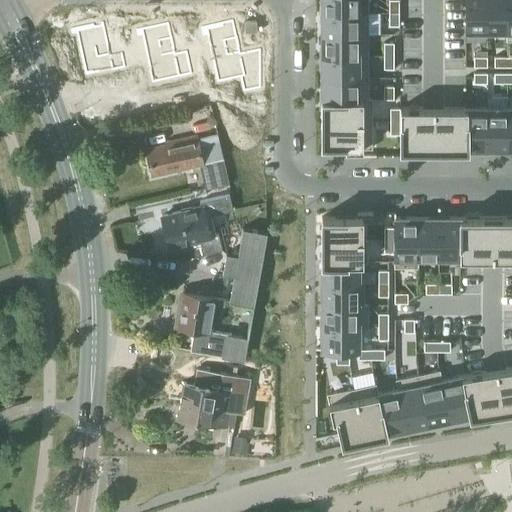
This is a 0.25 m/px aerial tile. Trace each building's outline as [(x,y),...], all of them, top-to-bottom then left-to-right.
[(320,0),(321,13),(367,13),(367,0),(320,0)] [(399,0),(388,0),(388,12),(399,12),(399,0)] [(486,0),(464,0),(465,31),(465,35),(487,35),(487,31),(486,31),(486,0)] [(506,0),(486,0),(486,31),(487,31),(505,31),(505,40),(506,40),(506,0)] [(399,12),(388,12),(388,25),(399,26),(399,12)] [(367,13),(321,13),(321,34),(367,34),(367,31),(367,13)] [(168,23),(140,29),(150,74),(176,68),(176,69),(189,66),(186,51),(174,54),(168,23)] [(220,26),(205,29),(215,74),(241,68),(241,69),(260,65),(260,50),(239,54),(233,23),(220,26)] [(90,28),(75,31),(85,75),(111,70),(111,71),(124,68),(121,53),(110,56),(103,25),(90,28)] [(367,34),(321,34),(321,56),(367,56),(367,34)] [(393,43),(383,43),(383,56),(393,56),(393,43)] [(367,56),(321,56),(321,77),(367,77),(367,56)] [(393,56),(383,56),(383,69),(393,69),(393,56)] [(486,57),(473,57),(473,67),(486,67),(486,57)] [(507,57),(494,57),(494,67),(507,67),(507,57)] [(473,77),(473,83),(486,83),(486,73),(473,73),(473,77)] [(494,73),(493,83),(507,83),(507,73),(494,73)] [(367,77),(321,77),(321,99),(371,99),(371,98),(367,98),(367,77)] [(393,86),(383,86),(383,99),(393,99),(393,86)] [(321,110),(320,110),(320,124),(371,124),(371,99),(321,99),(321,108),(321,110)] [(389,108),(389,121),(399,121),(399,108),(389,108)] [(400,108),(399,108),(399,121),(400,126),(400,131),(400,134),(400,148),(401,148),(419,149),(422,149),(422,143),(422,141),(432,141),(442,141),(442,145),(442,149),(446,149),(446,148),(466,148),(466,131),(464,131),(464,121),(464,110),(464,108),(444,108),(442,108),(432,108),(422,108),(420,108),(417,108),(417,113),(408,113),(408,108),(400,108)] [(464,108),(464,110),(464,121),(464,131),(466,131),(466,148),(486,148),(486,108),(466,108),(465,108),(464,108)] [(507,108),(486,108),(486,148),(507,149),(507,108)] [(389,121),(389,134),(400,134),(400,131),(400,126),(399,121),(389,121)] [(371,124),(320,124),(320,132),(321,132),(321,144),(331,144),(344,144),(344,148),(354,148),(361,148),(371,148),(371,124)] [(166,144),(145,149),(151,175),(186,167),(185,163),(192,162),(193,165),(199,164),(202,164),(196,137),(196,135),(165,142),(166,144)] [(202,164),(199,164),(205,189),(228,184),(223,159),(202,164)] [(201,207),(161,216),(168,246),(187,242),(190,257),(222,250),(218,233),(214,234),(210,215),(233,210),(229,195),(200,201),(201,207)] [(460,217),(459,233),(459,235),(459,243),(459,245),(459,254),(459,258),(491,258),(507,258),(506,252),(509,252),(511,252),(511,216),(505,217),(506,217),(502,216),(502,225),(491,225),(482,225),(482,216),(478,216),(478,217),(460,217)] [(321,228),(320,228),(320,239),(362,239),(361,217),(321,217),(321,228)] [(395,217),(394,217),(393,227),(393,240),(393,253),(393,267),(417,267),(417,258),(416,217),(395,217)] [(438,217),(416,217),(417,258),(438,258),(438,217)] [(460,217),(438,217),(438,258),(459,258),(459,254),(459,245),(459,243),(459,235),(459,233),(460,217)] [(393,227),(383,227),(383,240),(393,240),(393,227)] [(225,253),(222,273),(233,275),(229,301),(228,302),(233,302),(253,306),(258,280),(266,232),(242,228),(237,255),(225,253)] [(362,239),(320,239),(320,250),(321,250),(321,253),(321,261),(366,261),(366,239),(362,239)] [(393,240),(383,240),(383,253),(393,253),(393,240)] [(366,261),(321,261),(321,283),(363,283),(363,262),(366,262),(366,261)] [(388,270),(378,270),(378,283),(388,283),(388,270)] [(363,283),(321,283),(321,305),(363,304),(363,283)] [(388,283),(378,283),(378,296),(388,296),(388,283)] [(425,283),(425,293),(438,293),(438,284),(425,283)] [(438,284),(438,293),(451,293),(451,284),(438,284)] [(177,309),(175,321),(177,322),(177,326),(193,329),(190,350),(223,356),(227,333),(218,332),(207,330),(207,326),(210,327),(212,315),(210,315),(211,304),(223,306),(224,300),(212,298),(182,292),(179,310),(177,309)] [(407,293),(394,293),(394,303),(407,303),(407,293)] [(363,304),(321,305),(321,326),(368,327),(368,304),(363,304)] [(388,313),(378,313),(378,326),(388,326),(388,313)] [(413,319),(403,319),(403,332),(413,332),(413,319)] [(368,327),(321,326),(321,349),(358,349),(370,349),(370,327),(368,327)] [(388,326),(378,326),(378,339),(387,339),(388,326)] [(227,333),(223,356),(224,356),(225,351),(244,355),(247,337),(246,337),(227,333)] [(423,341),(423,351),(436,351),(436,341),(423,341)] [(449,341),(436,341),(436,351),(449,351),(449,341)] [(358,349),(358,359),(371,359),(371,349),(370,349),(358,349)] [(384,349),(371,349),(371,359),(384,359),(384,349)] [(348,354),(335,354),(335,364),(348,364),(348,354)] [(471,373),(464,374),(464,376),(464,378),(467,396),(467,398),(469,414),(488,412),(492,411),(490,403),(510,400),(511,408),(511,366),(505,368),(485,371),(480,372),(481,377),(478,377),(471,378),(471,375),(471,373)] [(426,372),(418,374),(427,424),(448,419),(441,379),(439,370),(426,372)] [(409,376),(395,379),(397,388),(406,428),(427,424),(418,374),(409,376)] [(461,375),(441,379),(448,419),(469,414),(464,374),(461,375)] [(183,382),(180,402),(227,411),(228,407),(231,391),(183,382)] [(375,383),(353,388),(363,437),(374,435),(385,433),(377,393),(375,383)] [(353,388),(326,394),(328,403),(332,420),(332,421),(333,421),(336,420),(339,433),(339,434),(341,442),(351,440),(363,437),(353,388)] [(394,389),(377,393),(385,433),(406,428),(397,388),(394,389)] [(180,402),(177,417),(179,418),(179,419),(180,420),(181,422),(182,422),(184,423),(185,424),(187,424),(188,423),(190,423),(191,422),(192,421),(193,420),(225,426),(233,427),(235,412),(227,411),(180,402)] [(233,440),(231,451),(246,454),(247,442),(233,440)]
